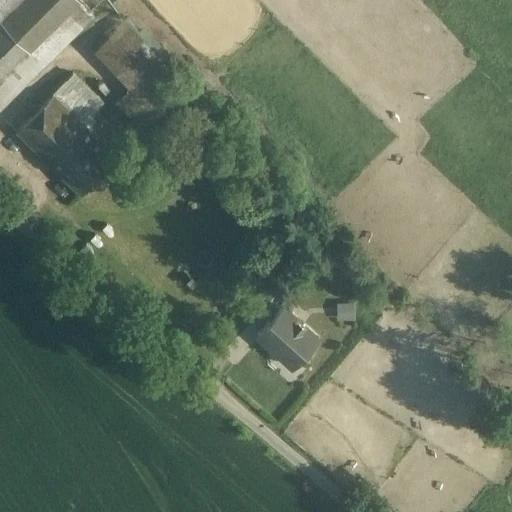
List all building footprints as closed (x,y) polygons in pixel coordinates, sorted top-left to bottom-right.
[(81,0),(0,0),(0,16),(40,57),(44,61),(93,12),(81,0)] [(0,96),(40,57),(0,16),(0,96)] [(160,57),(123,20),(114,29),(150,66),(160,57)] [(150,66),(114,29),(98,45),(135,82),(150,66)] [(135,82),(120,97),(131,108),(148,124),(175,97),(163,85),(175,73),(160,57),(150,66),(135,82)] [(102,100),(73,71),(53,91),(82,121),(102,100)] [(82,121),(53,91),(51,93),(52,93),(19,126),(18,126),(17,128),(18,130),(19,129),(82,191),(117,155),(82,121)] [(121,117),(102,100),(82,121),(117,155),(148,124),(131,108),(121,117)] [(239,166),(219,147),(208,158),(228,178),(239,166)] [(177,166),(156,164),(154,186),(175,188),(177,166)] [(283,304),(257,332),(293,364),(318,337),(283,304)]
